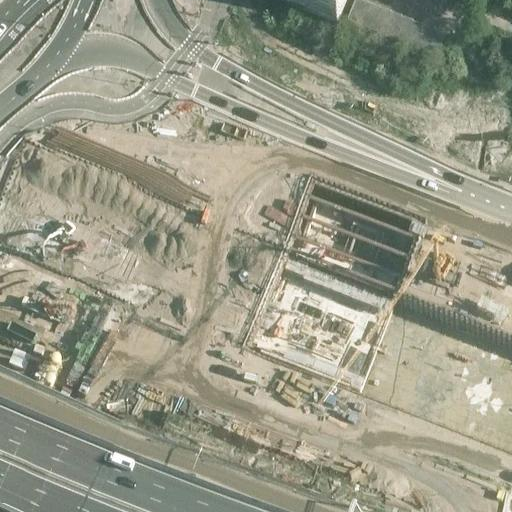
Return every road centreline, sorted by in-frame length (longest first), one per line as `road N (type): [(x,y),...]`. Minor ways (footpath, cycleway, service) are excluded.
road 1 (motorway): [(511,384),(0,180)]
road 2 (motorway): [(0,293),(511,494)]
road 3 (motorway): [(452,186),(418,183),(283,135),(124,43),(63,44)]
road 4 (motorway): [(452,186),(250,85),(190,44),(157,0)]
road 5 (motorway): [(193,511),(0,432)]
